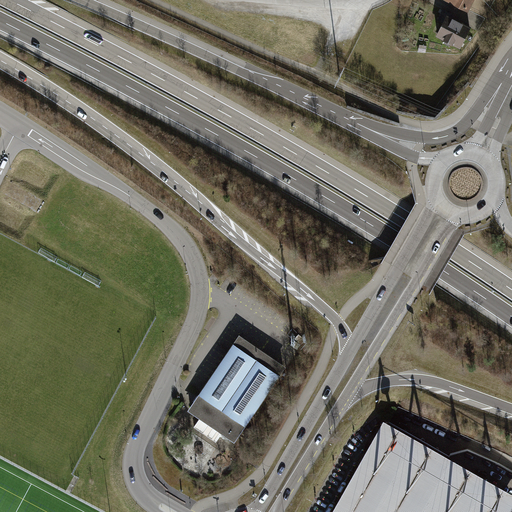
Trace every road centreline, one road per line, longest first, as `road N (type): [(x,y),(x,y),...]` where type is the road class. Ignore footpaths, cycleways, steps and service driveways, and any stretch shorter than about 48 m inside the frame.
road 1 (motorway): [(0,21),(328,200),(511,319)]
road 2 (motorway): [(511,289),(337,176),(13,0)]
road 3 (unclassified): [(0,108),(162,218),(195,261),(197,310),(134,463),(144,492),(172,511)]
road 4 (motorway): [(0,60),(116,135),(203,205),(337,322),(348,353)]
road 5 (motorway): [(337,118),(89,0)]
road 6 (motorway): [(511,57),(471,123),(443,139),(402,137),(337,118)]
road 7 (secondary): [(344,399),(456,215)]
road 8 (secondary): [(348,353),(256,511)]
road 9 (secondary): [(435,197),(348,353)]
road 10 (motorway): [(344,399),(413,380),(511,411)]
road 11 (secondary): [(276,511),(344,399)]
